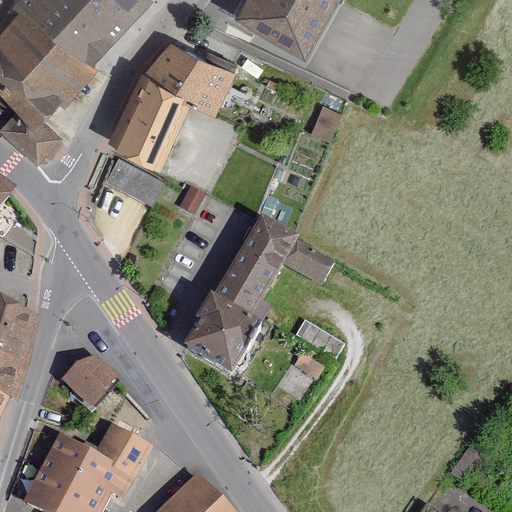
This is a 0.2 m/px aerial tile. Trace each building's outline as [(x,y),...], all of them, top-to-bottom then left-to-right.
[(18,0),(13,5),(92,68),(153,3),(150,0),(18,0)] [(240,0),(235,10),(305,49),(332,0),(240,0)] [(0,97),(16,114),(0,132),(0,133),(38,167),(63,140),(45,123),(60,106),(64,110),(98,73),(92,68),(13,5),(0,21),(0,97)] [(189,102),(218,115),(236,74),(172,45),(148,78),(189,102)] [(145,76),(109,144),(160,174),(189,102),(148,78),(145,76)] [(342,112),(322,105),(311,134),(330,141),(342,112)] [(194,195),(110,159),(99,183),(183,220),(194,195)] [(252,208),(170,345),(221,375),(303,238),(252,208)] [(0,296),(0,391),(10,397),(14,399),(32,315),(0,296)] [(306,313),(295,335),(340,359),(352,337),(306,313)] [(87,349),(54,386),(84,414),(118,377),(87,349)] [(0,418),(10,397),(0,391),(0,418)] [(55,434),(19,500),(40,511),(98,511),(107,497),(120,504),(151,448),(104,422),(87,452),(55,434)] [(239,511),(199,472),(158,511),(239,511)]
